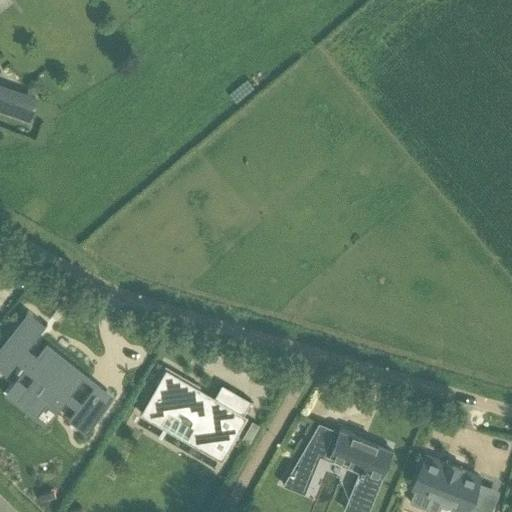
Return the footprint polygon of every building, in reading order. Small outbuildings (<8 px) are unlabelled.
[(0,86),(0,107),(30,118),(37,100),(0,86)] [(40,323),(25,311),(0,343),(25,363),(6,386),(42,415),(61,391),(71,399),(65,408),(73,414),(82,421),(104,385),(42,338),(32,351),(24,345),(40,323)] [(165,405),(198,426),(189,439),(220,459),(246,418),(242,415),(238,420),(210,402),(213,397),(167,367),(141,408),(157,418),(165,405)] [(249,443),(259,426),(252,422),(243,439),(249,443)] [(345,508),(354,511),(369,511),(393,450),(377,444),(378,441),(340,427),(330,450),(307,441),(283,485),(306,493),(320,455),(346,465),(349,457),(362,462),(345,508)] [(410,502),(429,508),(434,496),(462,507),(460,511),(486,511),(487,508),(470,502),(480,475),(425,455),(410,502)]
